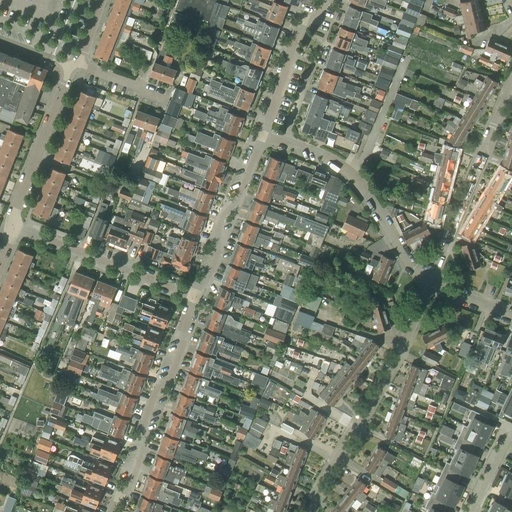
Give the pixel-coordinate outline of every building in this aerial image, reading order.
[(119,0),(115,0),(112,10),(125,15),(129,17),(132,9),(133,5),(129,3),(119,0)] [(178,0),(175,9),(208,21),(215,1),(217,2),(223,4),(227,5),(228,0),(178,0)] [(385,4),(373,0),(350,0),(350,1),(371,9),(373,5),(383,9),(385,4)] [(461,14),(482,9),(480,0),(472,0),(459,3),(461,14)] [(260,1),(258,5),(285,15),(287,10),(285,10),(287,6),(272,1),(271,5),(260,1)] [(217,2),(212,14),(219,17),(223,4),(217,2)] [(261,16),(266,18),(280,24),(281,20),(283,21),(285,15),(258,5),(251,2),(249,9),(259,13),(259,14),(261,15),(261,16)] [(421,6),(409,2),(405,12),(417,17),(421,6)] [(362,11),(349,6),(347,10),(346,10),(345,13),(345,14),(370,24),(371,20),(360,15),(362,11)] [(165,17),(168,11),(159,7),(156,14),(165,17)] [(457,25),(464,23),(485,19),(482,9),(461,14),(462,15),(455,17),(457,25)] [(129,17),(125,15),(112,10),(108,21),(120,26),(125,28),(126,24),(129,17)] [(400,22),(403,23),(412,27),(416,19),(403,13),(400,22)] [(420,13),(419,15),(415,24),(422,27),(426,18),(427,16),(420,13)] [(358,24),(376,31),(377,27),(370,24),(345,14),(345,15),(344,16),(343,18),(343,19),(342,23),(356,28),(358,24)] [(211,15),(208,24),(216,27),(219,18),(211,15)] [(466,34),(473,32),(487,29),(485,19),(464,23),(466,34)] [(256,24),(244,20),(243,24),(276,37),(278,33),(277,32),(278,29),(257,20),(256,24)] [(125,28),(120,26),(108,21),(103,33),(116,38),(120,40),(123,32),(125,28)] [(396,33),(400,35),(408,38),(410,33),(412,28),(400,23),(396,33)] [(216,27),(208,24),(204,34),(207,35),(212,37),(216,27)] [(274,43),(276,37),(243,24),(242,26),(241,29),(254,34),(253,38),(272,45),(273,42),(274,43)] [(337,36),(363,46),(365,47),(367,41),(357,37),(357,35),(356,33),(354,32),(340,27),(339,31),(338,32),(337,34),(337,35),(337,36)] [(165,32),(161,30),(157,40),(162,41),(165,32)] [(103,33),(99,44),(111,49),(115,51),(117,47),(118,45),(120,40),(116,38),(103,33)] [(363,46),(337,36),(336,35),(334,40),(335,41),(334,44),(351,51),(354,51),(355,49),(361,52),(363,46)] [(201,45),(202,45),(213,50),(217,39),(205,36),(201,45)] [(407,41),(395,36),(392,45),(404,49),(407,41)] [(494,62),(496,55),(501,44),(489,39),(484,50),(492,54),(489,60),(494,62)] [(233,45),(241,48),(268,59),(270,54),(269,53),(270,50),(252,42),(250,46),(235,41),(233,45)] [(115,51),(111,49),(99,44),(94,56),(111,62),(114,54),(115,51)] [(167,63),(169,56),(173,45),(169,44),(163,61),(162,60),(160,65),(165,66),(167,63)] [(459,50),(471,55),(474,49),(462,44),(459,50)] [(507,60),(511,49),(511,48),(501,44),(496,55),(507,60)] [(173,45),(169,56),(173,58),(174,58),(178,47),(173,45)] [(210,58),(213,50),(202,45),(198,54),(210,58)] [(402,50),(389,45),(385,54),(399,59),(402,50)] [(152,52),(140,48),(138,55),(149,60),(152,52)] [(247,60),(250,61),(264,67),(265,63),(266,64),(268,59),(241,48),(239,53),(244,55),(244,57),(246,59),(247,60)] [(352,56),(332,49),(331,53),(329,53),(329,56),(329,57),(353,66),(356,60),(351,58),(352,56)] [(0,72),(0,106),(2,107),(20,60),(14,57),(13,60),(7,57),(8,55),(7,55),(0,72)] [(398,60),(385,55),(381,65),(394,70),(398,60)] [(197,56),(193,67),(203,70),(207,60),(197,56)] [(478,61),(491,67),(493,62),(480,56),(478,61)] [(355,67),(353,66),(329,57),(328,57),(326,62),(327,63),(326,66),(339,71),(341,67),(354,72),(355,67)] [(2,107),(0,113),(0,118),(11,123),(12,123),(14,118),(14,117),(16,112),(22,97),(34,65),(33,64),(33,65),(27,62),(20,60),(2,107)] [(261,75),(262,71),(248,66),(244,65),(242,65),(240,66),(222,60),(221,65),(225,67),(260,80),(262,75),(261,75)] [(154,62),(149,75),(161,79),(165,66),(160,65),(154,62)] [(453,62),(451,69),(460,72),(462,66),(453,62)] [(165,66),(161,79),(172,83),(177,70),(170,68),(171,64),(167,63),(165,66)] [(34,65),(22,97),(35,102),(45,76),(47,70),(46,69),(46,70),(35,65),(36,65),(34,65)] [(394,71),(381,66),(377,75),(390,80),(394,71)] [(198,82),(203,70),(193,67),(189,78),(196,81),(198,82)] [(224,71),(236,76),(243,78),(242,83),(255,88),(257,85),(258,85),(260,80),(225,67),(224,71)] [(321,73),(319,79),(345,88),(346,83),(341,81),(343,77),(324,70),(323,74),(321,73)] [(473,83),(480,87),(491,94),(498,83),(487,76),(483,82),(476,78),(473,83)] [(389,82),(377,77),(373,86),(386,91),(389,82)] [(189,78),(184,91),(188,92),(191,94),(196,81),(189,78)] [(345,88),(319,79),(317,84),(319,84),(317,88),(345,98),(346,95),(353,97),(355,92),(353,91),(345,88)] [(456,86),(463,90),(467,82),(460,79),(456,86)] [(355,86),(346,83),(345,88),(353,91),(355,86)] [(221,85),(220,89),(252,102),(254,97),(252,96),(254,93),(240,87),(238,92),(221,85)] [(474,98),(485,104),(491,94),(480,87),(474,98)] [(184,91),(175,88),(171,100),(183,105),(188,92),(184,91)] [(224,100),(234,104),(233,105),(247,110),(249,106),(250,107),(252,102),(220,89),(218,89),(216,94),(225,98),(224,100)] [(385,92),(379,89),(374,98),(381,101),(385,92)] [(97,105),(92,103),(95,97),(80,91),(76,102),(91,108),(95,110),(97,105)] [(447,92),(444,99),(445,99),(458,106),(461,99),(447,92)] [(341,107),(328,102),(329,99),(315,94),(315,95),(313,94),(312,99),(313,100),(312,103),(326,108),(339,112),(341,107)] [(445,99),(444,99),(436,96),(433,104),(441,108),(445,99)] [(14,117),(14,118),(27,123),(32,111),(35,102),(22,97),(16,112),(14,117)] [(367,110),(377,113),(381,102),(372,98),(367,110)] [(391,105),(403,110),(406,103),(394,98),(391,105)] [(467,108),(478,115),(485,104),(474,98),(470,103),(468,102),(465,107),(467,108)] [(409,108),(415,110),(418,102),(419,102),(412,99),(409,108)] [(91,108),(76,102),(72,113),(86,119),(91,108)] [(344,114),(339,112),(326,108),(312,103),(310,106),(309,106),(307,111),(322,117),(328,120),(329,114),(337,117),(342,119),(344,114)] [(165,112),(177,117),(179,110),(168,106),(165,112)] [(242,121),(243,118),(229,112),(230,110),(220,107),(218,112),(216,111),(215,112),(208,109),(207,113),(214,116),(217,118),(242,127),(244,122),(242,121)] [(388,116),(394,119),(398,109),(392,107),(388,116)] [(461,119),(472,125),(478,115),(467,108),(461,119)] [(376,114),(365,109),(361,121),(372,125),(376,114)] [(140,138),(148,114),(137,110),(132,123),(139,125),(137,130),(139,130),(136,136),(140,138)] [(322,117),(307,111),(305,117),(306,117),(305,121),(319,127),(328,131),(331,132),(335,123),(328,120),(322,117)] [(86,119),(72,113),(67,125),(82,130),(86,119)] [(155,131),(159,118),(148,114),(140,138),(144,139),(148,129),(155,131)] [(174,128),(178,119),(165,114),(162,123),(174,128)] [(217,118),(214,116),(212,122),(215,123),(213,127),(237,135),(238,132),(239,133),(242,127),(217,118)] [(465,136),(472,125),(461,119),(457,125),(449,121),(447,125),(454,129),(465,136)] [(324,142),(326,137),(328,131),(319,127),(305,121),(303,125),(302,126),(301,128),(302,129),(301,130),(314,135),(313,138),(324,142)] [(371,126),(359,121),(355,131),(362,134),(367,136),(371,126)] [(126,127),(113,122),(111,128),(124,133),(126,127)] [(82,130),(67,125),(63,136),(78,141),(82,130)] [(452,134),(454,129),(447,125),(444,129),(452,134)] [(158,128),(156,133),(168,138),(171,133),(158,128)] [(0,138),(4,140),(18,146),(23,135),(9,129),(6,135),(2,134),(0,137),(0,138)] [(344,139),(358,144),(362,134),(355,131),(348,129),(344,139)] [(448,141),(459,147),(465,136),(454,129),(452,134),(448,141)] [(197,131),(195,136),(233,150),(235,145),(233,144),(235,141),(214,133),(212,137),(197,131)] [(331,132),(328,131),(326,137),(334,140),(336,134),(331,132)] [(168,139),(168,138),(156,133),(153,140),(166,145),(166,144),(174,147),(176,142),(168,139)] [(420,142),(436,145),(437,137),(422,134),(420,142)] [(78,141),(63,136),(59,147),(73,153),(78,141)] [(213,153),(228,159),(229,155),(231,156),(233,150),(195,136),(193,141),(215,149),(213,153)] [(0,144),(2,146),(0,150),(0,151),(14,157),(18,146),(4,140),(0,138),(0,144)] [(359,145),(354,143),(350,153),(355,155),(359,145)] [(54,158),(69,164),(73,153),(59,147),(55,158),(54,158)] [(107,147),(105,152),(115,156),(116,156),(118,151),(112,149),(107,147)] [(454,163),(457,151),(445,148),(443,154),(435,152),(433,158),(435,158),(454,163)] [(388,152),(382,150),(379,157),(385,159),(388,152)] [(0,164),(10,168),(14,157),(0,151),(0,164)] [(111,167),(113,162),(115,157),(115,156),(105,152),(104,152),(100,163),(105,165),(111,167)] [(186,157),(224,172),(225,171),(226,167),(225,166),(226,162),(205,155),(204,158),(188,152),(186,157)] [(433,155),(422,152),(420,159),(431,162),(433,155)] [(511,154),(505,153),(502,165),(511,167),(511,154)] [(148,156),(144,166),(156,170),(159,160),(148,156)] [(206,171),(204,176),(221,182),(224,172),(186,157),(184,163),(206,171)] [(294,169),(295,166),(284,162),(270,157),(269,160),(268,160),(265,165),(295,177),(307,181),(310,173),(298,169),(297,170),(294,169)] [(439,172),(451,175),(454,163),(435,158),(435,162),(438,162),(437,165),(440,166),(439,172)] [(0,177),(5,179),(10,168),(0,164),(0,177)] [(265,171),(263,175),(277,180),(278,177),(293,182),(295,177),(265,165),(263,171),(265,171)] [(47,179),(61,184),(67,187),(69,181),(63,179),(65,173),(51,167),(50,168),(51,168),(47,179)] [(163,173),(145,167),(141,176),(159,183),(163,173)] [(325,188),(340,194),(344,184),(334,176),(329,174),(315,169),(313,174),(310,182),(324,188),(325,188)] [(511,184),(511,183),(508,180),(511,175),(500,169),(494,179),(505,186),(509,189),(511,184)] [(187,175),(193,178),(202,181),(201,185),(215,191),(217,187),(218,188),(220,183),(220,184),(221,182),(204,176),(189,171),(187,175)] [(436,184),(448,187),(451,175),(439,172),(436,184)] [(150,180),(141,177),(137,187),(146,190),(150,180)] [(283,187),(262,178),(260,182),(259,182),(257,187),(283,197),(284,197),(286,191),(282,189),(283,187)] [(425,180),(418,178),(415,184),(423,187),(425,180)] [(65,186),(60,184),(47,179),(42,190),(56,195),(59,189),(64,191),(65,186)] [(498,197),(505,186),(494,179),(487,190),(498,197)] [(433,197),(445,200),(448,187),(436,184),(433,197)] [(178,197),(180,192),(169,187),(166,194),(177,198),(178,197)] [(182,187),(180,192),(212,204),(214,199),(213,198),(214,195),(195,187),(193,191),(182,187)] [(256,193),(255,196),(269,202),(271,196),(282,200),(283,197),(257,187),(255,192),(256,193)] [(340,194),(325,188),(321,198),(329,201),(336,204),(340,194)] [(97,189),(94,197),(100,199),(103,191),(97,189)] [(128,209),(132,198),(133,193),(121,189),(118,195),(124,197),(121,206),(128,209)] [(42,190),(38,201),(52,207),(56,195),(42,190)] [(495,202),(498,197),(487,190),(481,201),(492,207),(495,209),(500,211),(503,207),(495,202)] [(286,191),(284,197),(288,199),(294,201),(296,194),(286,191)] [(132,198),(142,201),(144,196),(134,192),(133,193),(132,198)] [(194,203),(193,207),(207,213),(209,209),(210,209),(212,204),(180,192),(178,197),(194,203)] [(338,204),(345,206),(348,199),(340,196),(338,204)] [(429,209),(442,212),(445,200),(433,197),(429,209)] [(143,202),(142,201),(132,198),(128,209),(139,213),(143,202)] [(294,201),(288,199),(285,205),(295,209),(297,202),(294,201)] [(267,205),(254,200),(252,204),(251,203),(249,209),(279,220),(310,232),(324,238),(328,227),(298,215),(296,220),(266,209),(267,205)] [(52,207),(38,201),(33,212),(54,221),(59,209),(52,207)] [(336,205),(336,204),(329,201),(326,208),(335,212),(338,206),(336,205)] [(485,218),(492,207),(481,201),(474,211),(485,218)] [(89,202),(87,207),(95,210),(97,205),(89,202)] [(144,215),(146,211),(149,212),(152,206),(145,203),(143,202),(139,213),(144,215)] [(307,213),(309,207),(298,203),(296,209),(307,213)] [(165,204),(162,210),(170,212),(204,226),(206,220),(205,220),(206,216),(187,209),(185,212),(165,204)] [(106,208),(100,206),(89,234),(101,239),(108,220),(103,218),(106,208)] [(87,207),(84,213),(92,216),(95,210),(87,207)] [(397,210),(392,208),(389,214),(395,216),(397,210)] [(141,243),(142,241),(146,230),(151,217),(150,217),(144,215),(139,213),(128,209),(124,218),(114,244),(128,249),(131,240),(141,243)] [(247,218),(266,225),(268,220),(273,222),(273,223),(277,224),(279,220),(249,209),(247,214),(248,214),(247,218)] [(426,221),(439,224),(442,212),(429,209),(426,221)] [(150,217),(151,217),(156,219),(159,212),(152,210),(150,217)] [(485,218),(474,211),(468,222),(479,229),(485,218)] [(204,226),(170,212),(168,218),(179,222),(178,226),(199,234),(201,230),(202,231),(204,226)] [(328,216),(316,212),(314,219),(326,223),(328,216)] [(419,239),(413,227),(412,224),(407,223),(402,213),(394,217),(408,244),(419,239)] [(362,237),(368,224),(348,214),(342,227),(362,237)] [(124,218),(115,215),(106,239),(110,240),(109,242),(114,244),(124,218)] [(146,230),(154,233),(156,234),(161,221),(156,219),(151,217),(146,230)] [(79,221),(77,226),(87,229),(90,222),(85,220),(84,223),(79,221)] [(259,227),(245,222),(244,225),(243,225),(241,230),(271,242),(280,245),(284,234),(275,231),(273,235),(272,235),(271,237),(268,236),(257,232),(259,227)] [(425,222),(413,227),(419,239),(430,233),(425,222)] [(472,239),(479,229),(468,222),(461,233),(472,239)] [(150,244),(154,233),(146,230),(142,241),(150,244)] [(240,236),(238,240),(252,245),(254,241),(267,246),(270,245),(271,242),(241,230),(239,236),(240,236)] [(306,243),(313,246),(319,248),(320,249),(324,238),(310,232),(306,243)] [(169,235),(167,240),(194,251),(196,246),(195,245),(196,241),(182,236),(180,240),(169,235)] [(175,254),(190,259),(191,256),(192,256),(194,251),(167,240),(165,245),(168,246),(177,250),(175,254)] [(472,242),(460,246),(464,258),(476,254),(472,242)] [(251,249),(237,243),(236,247),(235,247),(233,252),(262,263),(264,258),(249,253),(251,249)] [(147,245),(143,255),(155,260),(159,250),(147,245)] [(319,248),(313,246),(309,255),(315,258),(319,248)] [(350,255),(366,263),(370,255),(353,247),(350,255)] [(27,266),(28,266),(32,268),(34,263),(30,261),(32,255),(33,255),(18,249),(13,260),(27,266)] [(189,261),(190,259),(175,254),(175,256),(164,252),(161,262),(180,269),(181,268),(187,270),(190,262),(189,261)] [(232,258),(230,261),(244,267),(246,262),(250,263),(249,264),(262,269),(264,264),(262,263),(233,252),(231,257),(232,258)] [(480,253),(476,254),(464,258),(468,270),(480,266),(477,259),(483,257),(480,253)] [(302,254),(299,262),(312,268),(315,259),(302,254)] [(370,264),(377,267),(389,272),(394,260),(382,255),(379,262),(372,259),(370,264)] [(296,277),(300,266),(297,264),(280,257),(275,268),(296,277)] [(27,266),(13,260),(9,271),(23,277),(27,266)] [(226,268),(224,274),(254,285),(258,276),(229,265),(227,269),(226,268)] [(389,272),(377,267),(372,278),(384,283),(389,272)] [(23,277),(9,271),(4,282),(18,288),(23,277)] [(64,308),(71,311),(76,297),(84,275),(75,272),(70,285),(75,287),(73,293),(72,292),(69,300),(67,299),(64,308)] [(364,276),(357,273),(354,280),(361,283),(364,276)] [(254,285),(224,274),(222,279),(223,279),(222,283),(243,291),(244,287),(253,290),(254,285)] [(83,298),(86,299),(94,279),(84,275),(76,297),(71,311),(70,314),(76,316),(83,298)] [(296,277),(292,287),(301,291),(305,280),(296,277)] [(503,293),(511,296),(511,295),(511,278),(509,277),(503,293)] [(66,282),(61,280),(58,286),(56,285),(53,290),(61,294),(66,282)] [(92,323),(95,314),(107,284),(98,280),(90,300),(95,302),(87,321),(92,323)] [(25,291),(18,288),(4,282),(0,292),(0,293),(13,299),(16,293),(23,296),(25,291)] [(116,287),(107,284),(95,314),(100,315),(103,306),(108,308),(116,287)] [(234,292),(221,287),(219,291),(218,290),(216,295),(242,305),(244,300),(233,296),(234,292)] [(302,291),(301,291),(292,287),(287,298),(297,302),(302,291)] [(316,311),(322,298),(308,292),(302,306),(316,311)] [(13,299),(0,293),(0,305),(9,310),(14,312),(16,307),(11,305),(13,299)] [(55,293),(51,302),(57,304),(60,295),(55,293)] [(119,305),(118,306),(125,308),(129,297),(122,295),(119,305)] [(242,305),(216,295),(214,301),(215,301),(214,305),(228,310),(229,305),(240,309),(242,305)] [(278,307),(293,313),(297,302),(287,298),(282,296),(278,307)] [(133,311),(137,300),(129,297),(125,308),(133,311)] [(55,309),(57,304),(51,302),(48,308),(45,306),(42,311),(52,315),(55,309)] [(112,324),(118,306),(119,305),(113,302),(106,321),(112,324)] [(143,303),(141,308),(169,319),(170,315),(169,313),(171,309),(157,303),(155,307),(143,303)] [(371,307),(375,319),(386,315),(383,304),(371,307)] [(7,315),(11,317),(14,312),(9,310),(0,305),(0,318),(4,321),(7,315)] [(293,313),(278,307),(276,306),(272,317),(289,323),(293,313)] [(263,313),(259,312),(245,307),(243,314),(260,320),(263,313)] [(169,319),(141,308),(139,314),(151,318),(149,322),(163,328),(165,323),(167,323),(169,319)] [(44,319),(42,324),(47,326),(52,315),(42,311),(37,309),(34,318),(42,321),(43,318),(44,319)] [(231,316),(212,309),(211,312),(210,312),(208,317),(240,329),(243,323),(234,320),(231,321),(229,321),(231,316)] [(310,329),(313,321),(315,316),(298,310),(294,323),(310,329)] [(356,319),(358,314),(350,310),(347,315),(356,319)] [(68,320),(69,317),(70,314),(63,311),(61,317),(68,320)] [(386,315),(375,319),(378,332),(390,328),(386,315)] [(221,326),(225,328),(225,329),(249,338),(251,333),(240,329),(208,317),(206,322),(207,323),(205,327),(219,332),(221,326)] [(269,323),(274,325),(272,328),(286,333),(289,324),(276,319),(271,317),(269,323)] [(324,325),(313,321),(310,329),(321,333),(324,325)] [(106,335),(108,331),(115,334),(118,326),(108,323),(103,334),(106,335)] [(123,328),(132,332),(134,327),(125,324),(123,328)] [(444,325),(433,331),(439,342),(450,336),(444,325)] [(134,327),(132,332),(160,342),(161,338),(160,337),(162,332),(148,327),(146,330),(134,326),(134,327)] [(79,337),(81,338),(88,340),(91,341),(94,332),(83,327),(79,337)] [(267,327),(263,338),(282,345),(286,334),(267,327)] [(489,329),(485,328),(480,341),(478,341),(476,346),(483,349),(478,361),(482,362),(483,363),(496,331),(489,328),(489,329)] [(200,339),(228,350),(231,351),(233,345),(223,341),(224,338),(204,330),(203,334),(202,333),(200,339)] [(439,342),(433,331),(422,336),(427,347),(433,344),(437,352),(443,349),(439,342)] [(500,349),(505,335),(501,334),(502,333),(496,331),(483,363),(488,365),(495,347),(500,349)] [(130,337),(133,338),(132,342),(155,351),(156,347),(158,346),(160,342),(132,332),(130,337)] [(85,349),(88,340),(81,338),(79,337),(76,347),(79,348),(79,346),(85,349)] [(361,354),(369,360),(380,346),(372,340),(365,337),(361,342),(354,338),(351,343),(358,346),(355,349),(361,354)] [(216,355),(218,350),(230,355),(231,351),(228,350),(200,339),(197,344),(199,345),(197,348),(216,355)] [(344,340),(340,345),(350,352),(354,346),(344,340)] [(265,351),(277,355),(281,345),(269,341),(265,351)] [(315,353),(317,342),(308,341),(306,351),(315,353)] [(463,341),(458,354),(466,358),(471,345),(463,341)] [(235,345),(232,351),(241,354),(243,348),(235,345)] [(121,353),(127,356),(129,351),(117,346),(115,351),(121,353)] [(127,356),(151,365),(153,359),(152,359),(153,355),(131,347),(129,351),(127,356)] [(75,348),(71,359),(79,362),(84,352),(75,348)] [(435,366),(440,358),(425,350),(421,359),(435,366)] [(214,359),(196,352),(194,356),(193,355),(191,361),(230,375),(232,370),(219,365),(219,366),(212,364),(214,359)] [(311,365),(315,356),(304,352),(301,361),(311,365)] [(20,374),(19,377),(25,379),(26,376),(30,366),(0,353),(0,360),(10,365),(9,366),(17,369),(16,372),(20,374)] [(273,367),(278,356),(273,354),(269,365),(273,367)] [(361,354),(356,360),(364,367),(369,360),(361,354)] [(151,365),(127,356),(125,360),(134,364),(132,368),(146,373),(148,370),(149,370),(151,365)] [(343,366),(356,377),(364,367),(356,360),(355,360),(349,356),(345,361),(346,362),(343,366)] [(75,373),(79,362),(71,359),(67,370),(75,373)] [(210,378),(212,375),(231,382),(230,383),(238,386),(240,379),(230,375),(191,361),(189,366),(190,366),(189,370),(210,378)] [(302,366),(290,361),(288,369),(299,373),(302,366)] [(511,364),(506,362),(505,362),(500,374),(505,376),(511,364)] [(100,370),(106,373),(143,386),(145,381),(144,381),(145,377),(125,369),(122,371),(121,372),(108,367),(109,367),(102,364),(100,370)] [(423,382),(427,370),(411,364),(406,375),(423,382)] [(267,375),(270,367),(264,365),(261,372),(267,375)] [(343,366),(335,375),(349,386),(356,377),(343,366)] [(442,380),(444,375),(438,371),(435,377),(442,380)] [(143,386),(106,373),(104,378),(114,382),(114,381),(117,382),(115,386),(138,395),(139,391),(141,392),(143,386)] [(209,381),(188,373),(187,376),(185,376),(183,381),(219,395),(221,391),(207,385),(209,381)] [(335,375),(327,386),(341,396),(349,386),(335,375)] [(423,383),(423,382),(406,375),(402,388),(412,392),(418,394),(424,396),(428,385),(423,383)] [(444,375),(442,380),(439,387),(450,391),(455,379),(444,375)] [(294,384),(302,388),(306,383),(298,378),(294,384)] [(195,396),(196,395),(202,397),(203,393),(218,399),(219,395),(183,381),(181,386),(183,387),(181,391),(195,396)] [(311,388),(317,390),(320,384),(314,381),(311,388)] [(301,396),(305,390),(302,388),(294,384),(291,390),(301,396)] [(327,386),(319,396),(333,406),(341,396),(327,386)] [(474,405),(481,391),(471,386),(464,400),(474,405)] [(110,399),(135,408),(137,403),(135,402),(137,398),(117,391),(116,395),(99,388),(97,394),(108,398),(110,399)] [(409,399),(412,392),(402,388),(397,400),(413,406),(415,401),(409,399)] [(464,401),(467,393),(456,388),(453,396),(464,401)] [(486,409),(490,400),(494,394),(483,389),(476,404),(486,409)] [(68,394),(58,390),(54,401),(64,405),(68,394)] [(496,390),(494,394),(490,400),(497,404),(502,393),(496,390)] [(445,405),(449,394),(443,392),(443,394),(440,393),(437,402),(445,405)] [(194,398),(180,393),(179,397),(178,396),(176,402),(204,413),(206,409),(192,403),(194,398)] [(108,398),(97,394),(95,398),(106,402),(108,398)] [(17,398),(11,395),(8,404),(14,406),(17,398)] [(261,397),(258,405),(268,409),(271,402),(261,397)] [(511,398),(507,397),(498,415),(502,416),(504,411),(511,414),(511,398)] [(133,413),(135,408),(110,399),(108,404),(117,407),(116,411),(130,416),(131,413),(133,413)] [(413,406),(397,400),(392,411),(403,415),(406,408),(412,411),(413,406)] [(64,405),(54,401),(49,412),(57,415),(61,416),(65,406),(64,405)] [(196,420),(198,415),(203,417),(204,413),(176,402),(174,407),(175,408),(173,411),(196,420)] [(240,414),(247,417),(252,419),(256,409),(244,404),(240,414)] [(207,406),(206,409),(204,413),(212,416),(215,409),(207,406)] [(320,428),(327,417),(312,408),(308,415),(300,411),(298,415),(320,428)] [(465,426),(489,437),(491,431),(490,430),(492,426),(483,422),(486,416),(472,410),(468,419),(472,420),(468,427),(465,426)] [(102,420),(104,415),(94,411),(92,416),(92,417),(99,419),(102,420)] [(400,423),(403,415),(392,411),(388,424),(404,430),(406,425),(400,423)] [(84,413),(81,421),(87,423),(90,415),(84,413)] [(299,430),(314,439),(320,428),(298,415),(295,413),(291,420),(302,426),(299,430)] [(192,421),(172,414),(171,417),(170,417),(168,422),(196,433),(198,429),(190,426),(192,421)] [(108,432),(122,438),(123,434),(125,435),(127,429),(102,420),(99,419),(92,417),(92,416),(90,415),(87,423),(92,425),(93,423),(100,426),(99,429),(108,432)] [(104,415),(102,420),(127,429),(129,424),(127,424),(129,420),(114,415),(113,418),(104,415)] [(257,416),(252,424),(263,430),(267,422),(257,416)] [(47,425),(64,431),(66,423),(50,417),(47,425)] [(252,419),(247,417),(244,427),(248,429),(252,419)] [(167,428),(165,432),(184,439),(186,435),(194,438),(196,433),(168,422),(166,428),(167,428)] [(283,423),(280,428),(291,434),(294,428),(283,423)] [(48,440),(52,427),(45,424),(41,437),(48,440)] [(263,430),(252,424),(248,432),(259,438),(263,430)] [(404,430),(388,424),(383,435),(400,442),(404,430)] [(244,439),(248,429),(244,427),(240,426),(236,436),(244,439)] [(489,437),(465,426),(458,440),(471,447),(474,442),(482,446),(484,442),(486,443),(489,437)] [(244,442),(243,444),(255,450),(261,440),(248,432),(244,442)] [(186,443),(164,434),(163,438),(162,438),(160,443),(186,453),(191,455),(205,460),(208,454),(191,448),(190,450),(184,447),(186,443)] [(86,447),(89,441),(81,438),(75,436),(73,441),(86,447)] [(52,442),(48,440),(41,437),(36,447),(48,452),(52,442)] [(90,441),(118,452),(120,448),(118,447),(120,442),(106,437),(104,442),(92,437),(90,441)] [(237,439),(234,447),(241,450),(243,444),(244,442),(237,439)] [(471,447),(458,440),(454,448),(457,450),(454,457),(474,467),(477,461),(476,460),(478,456),(469,452),(471,447)] [(116,457),(118,452),(90,441),(88,447),(101,452),(99,456),(113,461),(114,457),(116,457)] [(191,455),(186,453),(160,443),(158,448),(159,449),(157,452),(171,458),(173,454),(189,460),(191,455)] [(287,455),(303,462),(308,450),(298,446),(295,453),(289,451),(287,455)] [(377,446),(371,457),(386,466),(389,461),(391,463),(395,456),(386,451),(387,451),(377,446)] [(241,450),(234,447),(230,457),(237,460),(241,450)] [(279,450),(272,447),(269,453),(276,456),(279,450)] [(32,458),(34,459),(44,462),(48,454),(35,449),(32,458)] [(278,458),(269,454),(266,458),(275,463),(278,458)] [(171,460),(157,455),(155,459),(154,458),(152,464),(181,475),(184,476),(186,472),(169,465),(171,460)] [(299,474),(303,462),(287,455),(285,460),(292,462),(289,470),(299,474)] [(413,456),(409,465),(418,470),(422,461),(413,456)] [(379,477),(386,466),(371,457),(364,468),(379,477)] [(443,470),(457,477),(459,472),(468,476),(470,472),(472,473),(474,467),(454,457),(450,464),(447,462),(443,470)] [(231,471),(235,460),(230,458),(226,468),(231,471)] [(79,471),(81,465),(66,459),(64,465),(77,470),(79,471)] [(32,460),(28,470),(37,473),(37,475),(44,477),(48,466),(42,463),(41,464),(32,460)] [(83,460),(81,465),(109,476),(111,472),(109,470),(111,466),(97,461),(96,465),(83,460)] [(150,473),(164,478),(172,482),(174,478),(179,480),(181,475),(152,464),(150,469),(151,469),(150,473)] [(109,476),(81,465),(79,471),(86,473),(84,477),(104,485),(105,480),(107,480),(109,476)] [(217,476),(227,480),(230,471),(220,467),(217,476)] [(276,478),(279,472),(272,468),(269,474),(276,478)] [(278,479),(294,485),(299,474),(289,470),(286,477),(280,475),(278,479)] [(436,485),(460,497),(463,491),(461,490),(463,486),(455,482),(457,477),(443,470),(436,485)] [(502,480),(511,484),(511,472),(509,471),(507,475),(505,474),(502,480)] [(28,473),(25,482),(36,486),(40,478),(28,473)] [(272,485),(275,479),(267,475),(264,481),(272,485)] [(60,484),(63,485),(100,499),(102,495),(100,493),(102,489),(89,484),(87,488),(75,483),(76,481),(63,476),(60,484)] [(168,483),(149,476),(147,479),(146,479),(144,484),(170,494),(172,490),(166,488),(168,483)] [(409,492),(397,485),(384,477),(380,484),(393,492),(405,499),(409,492)] [(223,491),(228,481),(227,480),(221,478),(217,488),(223,491)] [(367,496),(362,491),(367,485),(358,478),(351,487),(365,498),(367,496)] [(290,497),(294,485),(278,479),(277,484),(283,486),(280,493),(290,497)] [(511,484),(502,480),(499,486),(501,487),(499,491),(508,495),(505,500),(511,502),(511,484)] [(29,497),(30,494),(33,495),(36,487),(24,482),(19,494),(29,497)] [(257,483),(255,489),(262,492),(265,486),(257,483)] [(142,494),(156,499),(165,502),(165,500),(172,503),(174,496),(170,494),(144,484),(142,490),(143,490),(142,494)] [(100,499),(63,485),(61,490),(70,494),(69,498),(81,503),(95,508),(96,503),(99,503),(100,499)] [(428,500),(443,507),(445,502),(454,506),(456,502),(457,503),(460,497),(436,485),(428,500)] [(343,498),(351,505),(356,509),(361,503),(365,498),(351,487),(343,498)] [(218,501),(222,491),(211,488),(208,497),(218,501)] [(232,499),(235,492),(228,489),(225,496),(232,499)] [(269,503),(285,509),(290,497),(280,493),(277,501),(271,498),(269,503)] [(10,511),(16,499),(8,496),(2,511),(10,511)] [(155,502),(141,496),(139,500),(138,500),(136,505),(154,511),(170,511),(153,505),(155,502)] [(347,511),(346,511),(351,505),(343,498),(335,508),(340,511),(347,511)] [(388,503),(383,500),(380,506),(385,508),(388,503)] [(426,511),(441,511),(440,511),(443,507),(428,500),(425,508),(428,509),(426,511)] [(511,511),(511,502),(505,500),(503,505),(494,501),(493,505),(491,504),(488,510),(492,511),(511,511)] [(397,511),(400,506),(392,502),(389,510),(393,511),(397,511)] [(226,511),(229,506),(223,503),(219,510),(223,511),(226,511)] [(284,511),(285,509),(269,503),(268,507),(274,510),(273,511),(284,511)] [(364,511),(372,511),(375,509),(367,503),(362,510),(364,511)]
